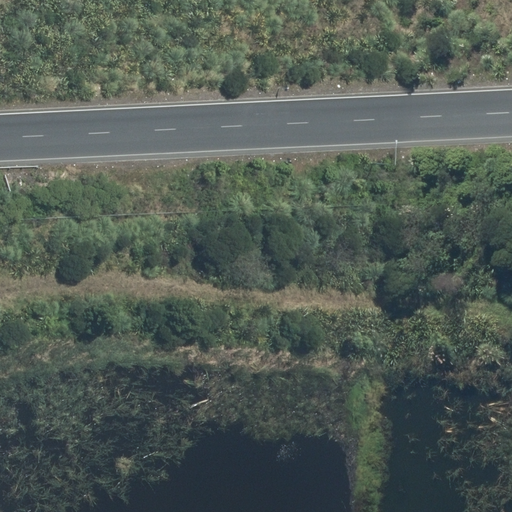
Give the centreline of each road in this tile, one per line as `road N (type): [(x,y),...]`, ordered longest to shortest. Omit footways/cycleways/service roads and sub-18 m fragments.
road 1 (track): [(0,311),(73,290),(169,283),(511,317)]
road 2 (motorway): [(511,115),(0,139)]
